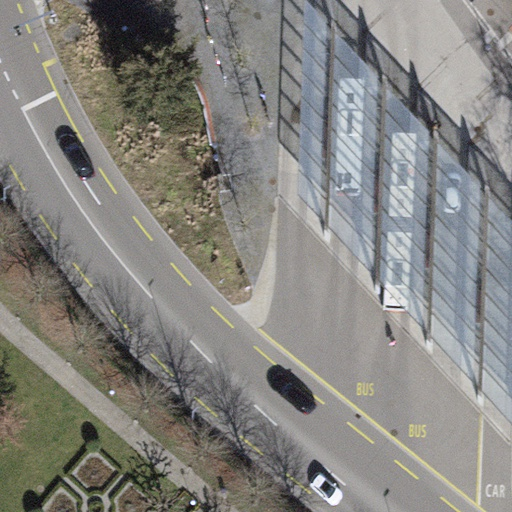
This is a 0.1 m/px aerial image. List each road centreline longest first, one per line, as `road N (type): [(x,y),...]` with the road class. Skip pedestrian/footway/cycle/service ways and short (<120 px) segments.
road 1 (primary): [(0,63),(39,147),(172,324),(283,434),(382,511)]
road 2 (residential): [(503,123),(400,0)]
